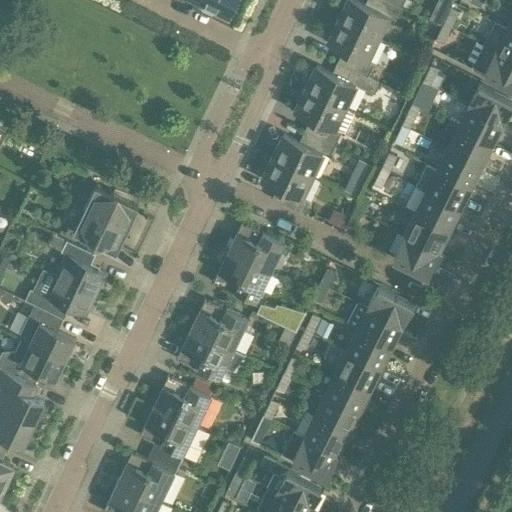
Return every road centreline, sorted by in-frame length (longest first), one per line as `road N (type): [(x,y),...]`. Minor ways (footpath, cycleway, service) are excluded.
road 1 (residential): [(53,511),(207,181)]
road 2 (residential): [(450,304),(207,181)]
road 3 (residential): [(347,511),(450,304)]
road 4 (residential): [(207,181),(0,81)]
road 5 (residential): [(207,181),(239,141),(274,63),(270,43)]
road 6 (residential): [(251,50),(203,151),(207,181)]
road 7 (residential): [(450,304),(511,182)]
